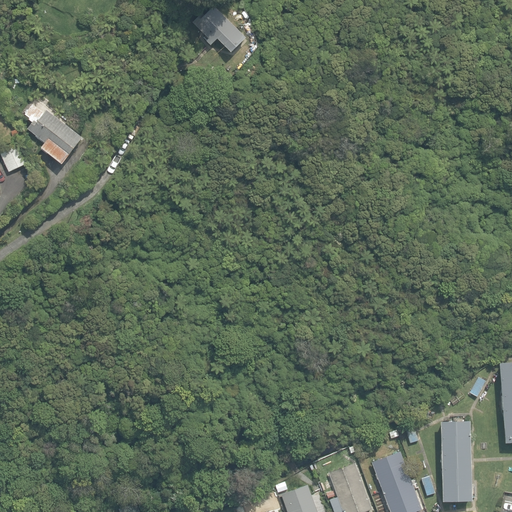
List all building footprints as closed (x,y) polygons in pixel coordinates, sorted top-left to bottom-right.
[(217,39),(230,53),(245,38),(214,6),(204,15),(202,13),(192,22),(208,39),(206,41),(210,46),(217,39)] [(41,148),(61,165),(62,164),(82,138),(62,123),(46,110),(44,113),(33,104),(25,114),(30,118),(29,120),(32,122),(27,128),(45,143),(41,148)] [(11,131),(13,138),(20,136),(17,129),(11,131)] [(0,153),(9,172),(28,163),(20,144),(0,153)] [(511,361),(498,363),(505,442),(511,441),(511,361)] [(469,392),(476,397),(485,381),(478,377),(469,392)] [(440,421),(442,501),(470,500),(468,420),(440,421)] [(404,425),(410,442),(418,440),(412,423),(404,425)] [(389,432),(391,438),(398,436),(396,429),(389,432)] [(371,462),(389,511),(412,511),(422,509),(400,451),(371,462)] [(362,511),(363,511),(372,508),(355,462),(328,472),(337,497),(330,500),(334,511),(362,511)] [(316,467),(320,477),(327,474),(323,464),(316,467)] [(421,478),(426,495),(434,493),(429,475),(421,478)] [(316,511),(307,485),(280,495),(286,511),(316,511)]
